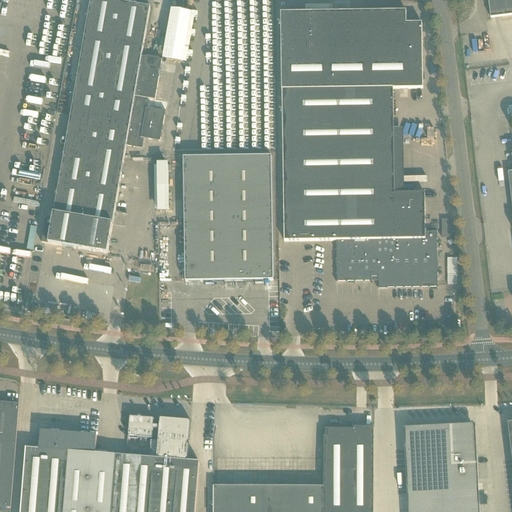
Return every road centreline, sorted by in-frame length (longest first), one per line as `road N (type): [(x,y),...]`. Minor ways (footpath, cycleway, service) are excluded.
road 1 (secondary): [(0,333),(242,363),(486,359)]
road 2 (unclassified): [(486,359),(440,0)]
road 3 (unknown): [(205,360),(205,377),(239,417),(353,420)]
road 4 (unknown): [(0,165),(29,15)]
